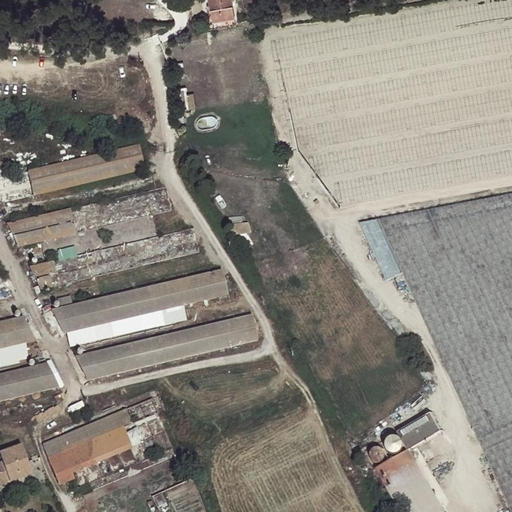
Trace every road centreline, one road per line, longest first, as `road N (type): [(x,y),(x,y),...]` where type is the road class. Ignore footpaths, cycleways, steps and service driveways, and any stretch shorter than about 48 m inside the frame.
road 1 (track): [(0,244),(78,392),(260,351),(266,322),(177,181),(170,147)]
road 2 (track): [(472,511),(466,451),(434,362),(355,262),(342,227),(369,208),(511,181)]
road 3 (track): [(342,227),(285,149),(265,38),(474,0)]
road 4 (unclassified): [(170,147),(150,52),(0,43)]
road 5 (track): [(268,341),(324,423),(362,511)]
road 6 (track): [(173,173),(0,213)]
